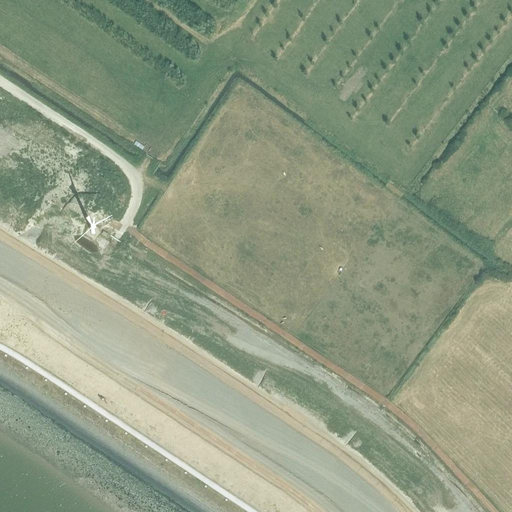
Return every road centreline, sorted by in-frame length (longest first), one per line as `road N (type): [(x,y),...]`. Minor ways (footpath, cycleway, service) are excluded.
road 1 (unclassified): [(404,511),(372,479),(97,290),(0,234)]
road 2 (unclassified): [(0,79),(132,173),(135,203),(116,236)]
